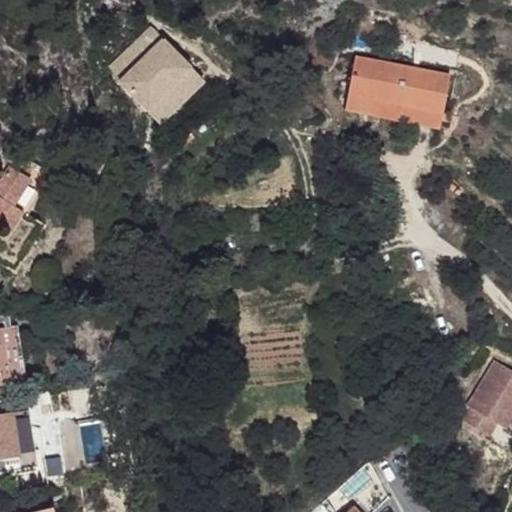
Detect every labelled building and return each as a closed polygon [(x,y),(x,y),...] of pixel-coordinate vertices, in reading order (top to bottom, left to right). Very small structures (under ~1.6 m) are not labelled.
[(151,25),(107,66),(162,126),(206,82),(151,25)] [(367,61),(358,111),(452,129),(462,78),(367,61)] [(32,161),(23,175),(37,184),(19,209),(28,216),(34,218),(59,180),(32,161)] [(0,225),(14,234),(28,216),(19,209),(37,184),(23,175),(16,169),(0,192),(0,175),(4,169),(0,166),(0,225)] [(0,225),(0,263),(19,275),(49,229),(34,218),(28,216),(14,234),(0,225)] [(19,331),(6,333),(16,386),(29,385),(19,331)] [(6,333),(1,334),(4,352),(0,353),(0,358),(4,388),(16,386),(6,333)] [(511,431),(511,372),(500,365),(472,409),(475,412),(468,424),(494,440),(501,428),(511,433),(511,431)] [(0,468),(22,465),(15,421),(0,422),(0,468)] [(338,511),(327,500),(313,511),(338,511)] [(367,511),(357,501),(345,511),(367,511)]
